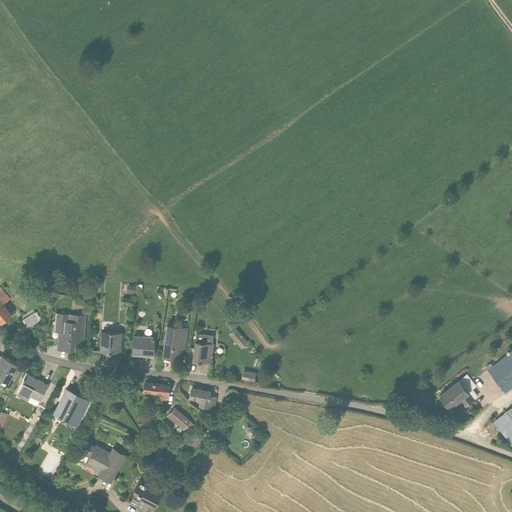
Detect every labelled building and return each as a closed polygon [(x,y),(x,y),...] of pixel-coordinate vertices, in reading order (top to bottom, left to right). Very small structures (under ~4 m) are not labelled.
[(6,307),(4,304),(10,299),(0,286),(0,319),(2,322),(15,310),(10,304),(6,307)] [(55,331),(59,331),(58,347),(74,348),(74,342),(83,343),(85,315),(57,312),(55,331)] [(23,320),(28,328),(38,321),(33,313),(23,320)] [(168,325),(163,355),(183,358),(187,328),(168,325)] [(241,347),(248,342),(236,328),(230,334),(241,347)] [(120,352),(121,332),(102,331),(101,351),(120,352)] [(211,361),(213,342),(212,342),(213,335),(196,333),(194,347),(194,352),(193,360),(201,361),(201,360),(211,361)] [(153,354),(154,337),(134,335),(133,353),(153,354)] [(511,350),(488,369),(506,392),(511,387),(511,350)] [(0,376),(8,381),(18,364),(2,354),(0,357),(0,376)] [(243,370),(242,378),(254,381),(256,373),(243,370)] [(40,399),(48,385),(26,373),(18,387),(19,387),(16,392),(28,398),(31,394),(40,399)] [(465,405),(473,399),(458,380),(440,394),(450,406),(460,398),(465,405)] [(168,398),(169,385),(145,382),(144,391),(163,393),(163,397),(168,398)] [(54,412),(67,419),(77,424),(79,418),(89,401),(67,388),(54,412)] [(211,392),(191,388),(189,399),(192,400),(192,398),(200,399),(199,406),(214,409),(216,396),(210,395),(211,392)] [(50,405),(54,407),(58,398),(54,396),(50,405)] [(511,405),(504,412),(505,413),(494,421),(511,444),(511,405)] [(194,425),(190,421),(175,408),(168,415),(188,432),(194,425)] [(0,425),(4,427),(10,414),(3,410),(0,414),(0,425)] [(203,422),(210,427),(214,422),(207,417),(203,422)] [(221,431),(216,436),(219,439),(224,434),(221,431)] [(91,455),(87,462),(97,468),(97,466),(102,469),(100,473),(111,479),(124,454),(114,448),(111,454),(96,446),(95,447),(88,443),(83,451),(91,455)] [(140,509),(146,511),(151,511),(162,494),(149,486),(150,484),(140,479),(134,489),(136,490),(129,503),(131,500),(141,506),(140,509)]
